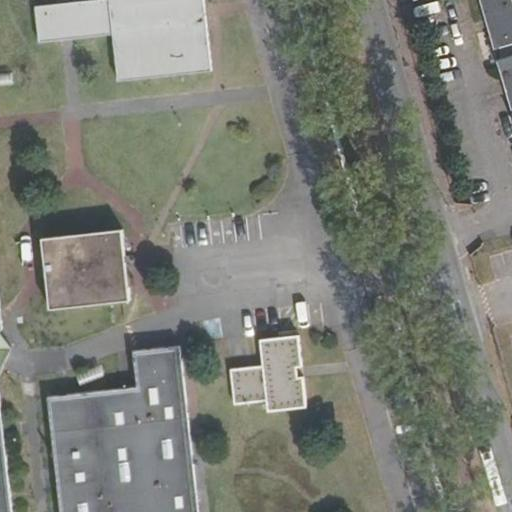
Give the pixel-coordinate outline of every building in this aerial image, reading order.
[(92,0),(36,6),(40,42),(113,35),(119,81),(212,71),(205,0),(92,0)] [(511,0),(482,0),(511,106),(511,0)] [(123,229),(43,238),(51,310),(131,300),(123,229)] [(0,511),(13,511),(0,392),(0,375),(12,348),(3,334),(0,306),(0,511)] [(264,365),(231,369),(235,404),(267,401),(268,411),(308,407),(304,376),(299,377),(297,367),(303,367),(299,335),(261,340),(264,365)] [(138,387),(48,396),(60,511),(199,511),(181,345),(133,350),(138,387)]
